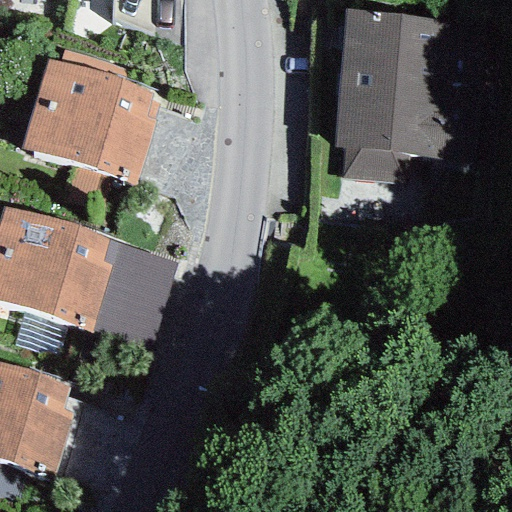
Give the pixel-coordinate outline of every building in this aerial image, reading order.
[(467,22),(345,11),(333,148),(343,149),(340,179),(406,185),(408,156),(454,160),(467,22)] [(58,63),(48,61),(21,151),(135,185),(160,103),(149,100),(152,91),(119,82),(123,69),(61,51),(58,63)] [(107,240),(2,207),(0,212),(0,304),(88,331),(109,265),(100,262),(107,240)] [(177,262),(107,240),(100,262),(109,265),(88,331),(148,350),(177,262)] [(69,385),(0,366),(0,461),(32,471),(34,465),(55,470),(70,415),(62,412),(69,385)]
